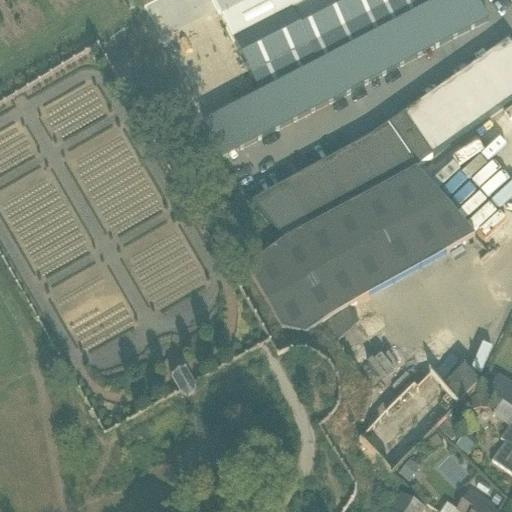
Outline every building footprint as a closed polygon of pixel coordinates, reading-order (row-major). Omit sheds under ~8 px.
[(317,63),(309,47),(351,26),(400,0),(213,0),(212,1),(247,69),(236,75),(247,96),(258,90),(260,94),(317,63)] [(362,88),(481,26),(467,0),(443,0),(343,52),(362,88)] [(432,158),(434,160),(511,107),(511,50),(507,43),(403,118),(432,158)] [(0,109),(98,50),(269,345),(194,387),(194,388),(194,389),(271,346),(271,345),(98,47),(0,106),(0,109)] [(414,171),(432,158),(403,118),(375,137),(331,162),(250,207),(276,246),(310,231),(416,173),(414,171)] [(340,340),(360,325),(348,310),(475,240),(416,173),(310,231),(246,267),(281,328),(340,340)] [(0,260),(104,440),(180,397),(179,396),(105,437),(0,256),(0,260)] [(479,387),(464,371),(443,392),(428,377),(416,390),(412,387),(358,441),(389,478),(479,387)] [(194,389),(194,388),(194,387),(186,373),(171,381),(179,396),(180,397),(187,401),(195,397),(194,389)] [(488,394),(511,408),(511,385),(497,377),(488,394)] [(488,394),(494,383),(485,378),(479,388),(488,394)] [(487,398),(470,399),(472,419),(489,417),(487,398)] [(452,442),(464,429),(452,418),(440,431),(452,442)] [(408,483),(419,470),(409,462),(398,475),(408,483)] [(401,495),(390,511),(423,511),(425,510),(401,495)] [(488,511),(466,497),(455,511),(488,511)] [(497,507),(502,501),(496,497),(492,504),(497,507)]
